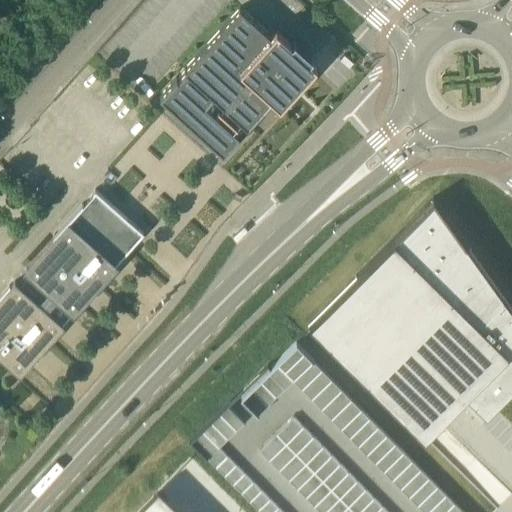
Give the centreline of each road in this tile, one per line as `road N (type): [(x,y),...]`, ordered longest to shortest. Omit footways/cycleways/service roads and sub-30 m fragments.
road 1 (secondary): [(29,511),(207,321),(425,121)]
road 2 (unknown): [(305,511),(249,458),(243,439),(266,407),(287,397),(311,407),(412,511)]
road 3 (unclassified): [(0,136),(123,0)]
